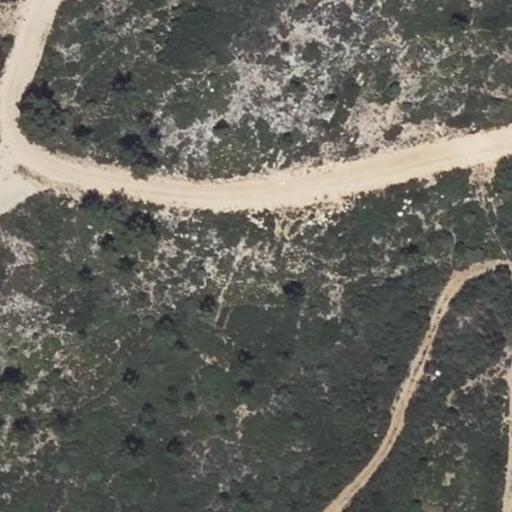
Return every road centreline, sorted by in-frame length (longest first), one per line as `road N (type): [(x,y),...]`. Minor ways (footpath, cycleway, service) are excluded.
road 1 (track): [(511,138),(227,200),(40,161),(7,126),(10,84),(46,0)]
road 2 (track): [(511,267),(465,269),(444,290),(394,429),(333,511)]
